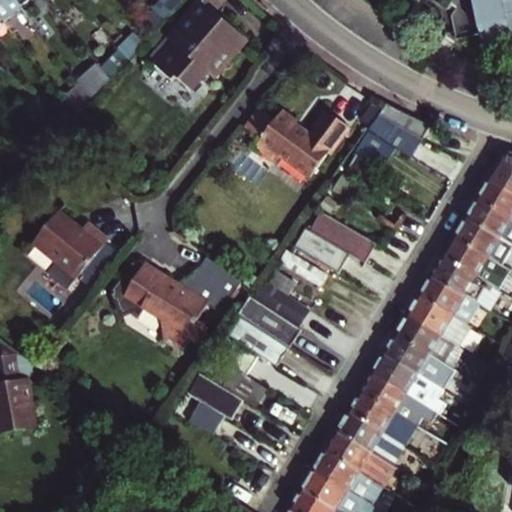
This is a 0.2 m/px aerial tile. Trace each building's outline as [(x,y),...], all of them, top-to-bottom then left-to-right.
[(0,0),(0,5),(3,10),(6,8),(15,1),(14,0),(0,0)] [(14,19),(28,9),(20,0),(16,0),(15,1),(6,8),(14,19)] [(157,66),(175,82),(179,78),(193,89),(208,72),(214,78),(248,39),(214,9),(221,0),(203,0),(205,1),(170,41),(175,45),(157,66)] [(511,0),(469,0),(480,45),(506,40),(504,28),(511,26),(511,0)] [(386,104),(382,111),(423,136),(430,124),(386,104)] [(257,146),(278,161),(282,156),(311,178),(353,127),(329,109),(311,134),(284,111),(277,120),(262,109),(249,127),(264,137),(257,146)] [(372,130),(397,145),(411,154),(423,136),(382,111),(369,128),(372,130)] [(397,145),(372,130),(359,149),(362,151),(373,158),(386,165),(397,145)] [(373,158),(362,151),(353,166),(363,174),(373,158)] [(511,189),(511,153),(502,155),(489,176),(511,189)] [(511,189),(489,176),(478,194),(511,214),(511,189)] [(511,214),(478,194),(466,214),(511,242),(511,241),(511,214)] [(326,206),(313,227),(351,251),(367,260),(379,239),(326,206)] [(53,265),(72,281),(105,243),(85,225),(79,232),(57,213),(29,243),(54,263),(53,265)] [(466,214),(455,234),(489,255),(500,262),(511,242),(466,214)] [(308,225),(297,243),(340,269),(351,251),(313,227),(308,225)] [(455,234),(443,254),(477,274),(497,286),(509,267),(500,262),(489,255),(455,234)] [(323,284),(329,273),(288,249),(282,260),(323,284)] [(477,274),(443,254),(432,272),(479,300),(489,307),(500,288),(497,286),(477,274)] [(144,264),(122,291),(141,306),(158,319),(163,341),(176,351),(186,339),(194,345),(207,329),(198,322),(209,307),(220,315),(244,284),(207,257),(188,282),(178,284),(147,260),(144,264)] [(136,258),(111,283),(122,291),(144,264),(136,258)] [(275,269),(269,280),(290,293),(296,282),(275,269)] [(432,272),(420,293),(467,321),(479,300),(432,272)] [(269,280),(255,299),(300,325),(311,306),(290,293),(269,280)] [(118,310),(141,306),(122,291),(111,283),(112,286),(110,287),(118,310)] [(420,293),(409,312),(458,342),(469,323),(467,321),(420,293)] [(255,299),(250,296),(237,314),(241,316),(291,347),(292,347),(304,328),(300,325),(255,299)] [(409,312),(397,331),(431,352),(437,341),(481,368),(486,359),(458,342),(409,312)] [(236,341),(260,355),(279,367),(291,347),(241,316),(228,336),(236,341)] [(431,352),(397,331),(385,351),(444,387),(454,367),(431,352)] [(46,367),(2,336),(0,338),(0,375),(30,370),(46,367)] [(260,355),(236,341),(224,360),(243,372),(248,375),(260,355)] [(385,351),(374,370),(438,408),(440,409),(446,400),(438,395),(444,387),(385,351)] [(30,370),(0,375),(0,427),(39,420),(30,370)] [(374,370),(362,390),(416,422),(421,412),(431,418),(438,408),(374,370)] [(232,390),(201,372),(188,392),(234,420),(246,399),(232,390)] [(232,390),(246,399),(264,409),(275,391),(248,375),(243,372),(232,390)] [(362,390),(351,409),(408,444),(420,424),(416,422),(362,390)] [(170,407),(230,443),(240,427),(181,392),(170,407)] [(408,444),(351,409),(339,429),(391,460),(398,448),(404,452),(408,444)] [(339,429),(328,448),(379,479),(387,483),(398,464),(391,460),(339,429)] [(328,448),(316,468),(367,499),(379,479),(328,448)] [(388,511),(367,499),(316,468),(304,488),(338,509),(343,499),(359,508),(365,511),(388,511)] [(343,511),(338,509),(304,488),(292,508),(289,511),(343,511)] [(343,499),(338,509),(343,511),(365,511),(359,508),(343,499)] [(257,511),(242,501),(234,511),(257,511)]
